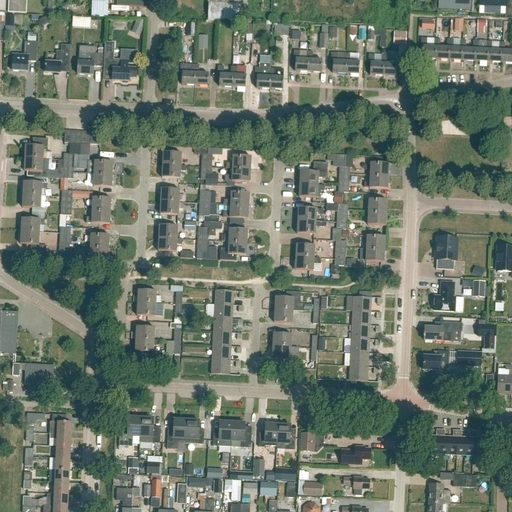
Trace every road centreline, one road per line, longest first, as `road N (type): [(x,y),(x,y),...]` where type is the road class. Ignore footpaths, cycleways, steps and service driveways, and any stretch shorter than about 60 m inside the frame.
road 1 (residential): [(402,401),(410,203)]
road 2 (residential): [(253,392),(94,383)]
road 3 (residential): [(402,401),(253,392)]
road 4 (residential): [(149,113),(0,106)]
road 5 (residential): [(273,263),(281,115)]
road 6 (residential): [(138,260),(149,113)]
road 7 (residential): [(281,115),(149,113)]
road 8 (residential): [(88,511),(94,383)]
road 9 (residential): [(406,98),(281,115)]
road 10 (residential): [(96,344),(0,273)]
